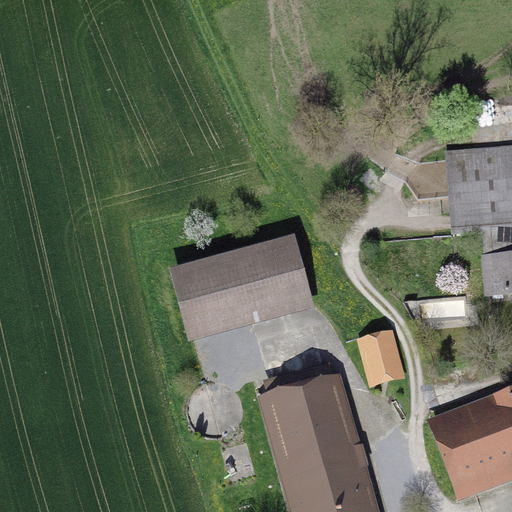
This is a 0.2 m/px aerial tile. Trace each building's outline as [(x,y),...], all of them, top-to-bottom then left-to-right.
[(511,162),(452,168),(457,236),(485,234),(488,270),(511,267),(511,162)] [(247,313),(306,297),(292,248),(176,280),(189,329),(247,313)] [(387,339),(366,345),(375,381),(387,378),(397,375),(387,339)] [(304,511),(363,511),(348,455),(325,369),(270,385),(304,511)] [(511,404),(433,434),(454,489),(511,467),(511,404)]
